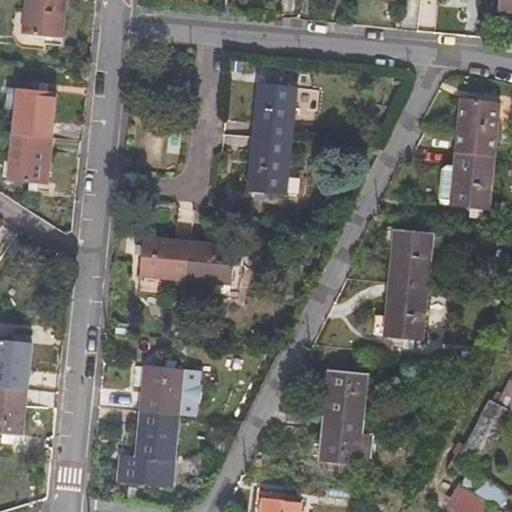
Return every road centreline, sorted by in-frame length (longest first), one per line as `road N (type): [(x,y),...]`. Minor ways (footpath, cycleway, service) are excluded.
road 1 (residential): [(206,511),(438,53)]
road 2 (residential): [(209,31),(197,194),(98,186)]
road 3 (residential): [(68,506),(89,255)]
road 4 (residential): [(209,31),(438,53)]
road 5 (residential): [(98,186),(114,20)]
